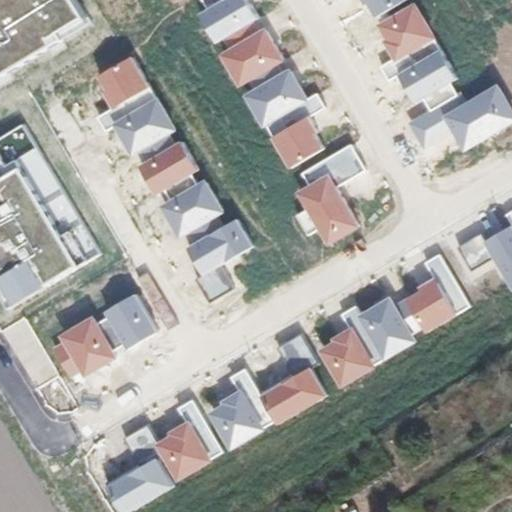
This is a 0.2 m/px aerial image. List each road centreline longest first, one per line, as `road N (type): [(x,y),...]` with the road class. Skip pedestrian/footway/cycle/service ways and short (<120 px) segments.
road 1 (residential): [(195,357),(54,105)]
road 2 (residential): [(195,357),(430,221)]
road 3 (residential): [(430,221),(301,0)]
road 4 (residential): [(0,366),(40,431),(57,436),(195,357)]
